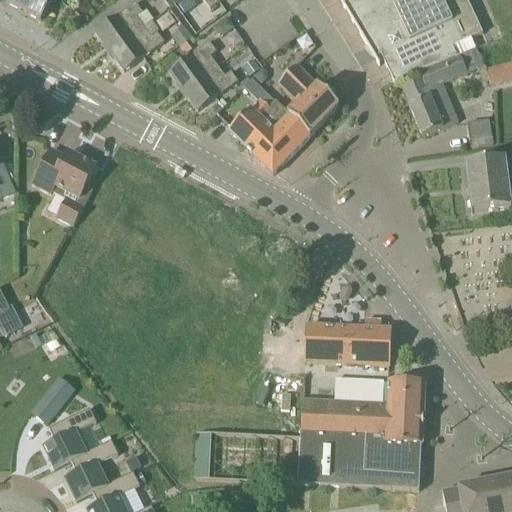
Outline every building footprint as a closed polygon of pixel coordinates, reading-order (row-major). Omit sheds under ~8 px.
[(7,0),(6,4),(41,23),(53,0),(7,0)] [(188,0),(186,0),(177,6),(185,16),(195,8),(188,0)] [(205,0),(203,2),(210,12),(225,0),(205,0)] [(351,0),(353,3),(344,7),(343,7),(367,49),(372,47),(377,59),(381,58),(394,85),(419,74),(457,59),(453,49),(482,35),(465,0),(351,0)] [(141,16),(134,6),(95,35),(109,55),(152,24),(154,22),(147,12),(141,16)] [(234,31),(226,20),(212,30),(216,36),(224,38),(234,31)] [(152,24),(109,55),(124,74),(164,46),(156,36),(159,34),(152,24)] [(192,40),(183,29),(171,38),(180,49),(192,40)] [(183,94),(218,69),(210,59),(216,54),(209,44),(185,62),(169,74),(183,94)] [(422,82),(420,83),(402,90),(422,140),(452,127),(459,125),(443,87),(468,76),(479,72),(484,69),(476,50),(475,51),(457,59),(419,74),(422,82)] [(252,62),(242,69),(249,79),(259,71),(252,62)] [(511,63),(485,71),(490,89),(511,83),(511,63)] [(218,69),(183,94),(198,114),(238,84),(231,74),(225,79),(218,69)] [(263,69),(253,80),(261,88),(267,81),(267,73),(263,69)] [(285,114),(289,117),(311,139),(339,110),(318,89),(317,90),(296,69),(278,87),(295,104),(285,114)] [(228,134),(251,157),(289,117),(285,114),(275,104),(268,111),(260,103),(246,116),(228,134)] [(289,117),(251,157),(273,178),(311,139),(289,117)] [(493,148),(489,122),(467,126),(471,151),(493,148)] [(51,197),(52,196),(65,203),(55,221),(73,230),(93,193),(86,190),(96,170),(68,155),(65,160),(51,153),(33,187),(51,197)] [(511,164),(505,165),(505,163),(465,169),(472,216),(511,211),(511,208),(511,207),(511,164)] [(365,322),(364,332),(380,333),(381,323),(365,322)] [(306,330),(304,366),(390,369),(391,333),(380,333),(364,332),(306,330)] [(342,489),(397,492),(419,493),(421,448),(422,448),(425,385),(388,384),(387,408),(302,404),(298,487),(342,489)] [(48,392),(30,414),(46,428),(65,405),(48,392)] [(73,465),(72,464),(87,456),(87,455),(77,435),(97,425),(91,411),(50,431),(56,443),(44,448),(56,473),(73,465)] [(87,455),(87,456),(72,464),(73,465),(78,475),(66,480),(78,504),(94,496),(109,488),(109,487),(99,467),(119,457),(112,443),(87,455)] [(137,459),(125,465),(130,474),(141,469),(137,459)] [(141,475),(134,479),(139,488),(145,484),(141,475)] [(126,511),(120,499),(139,490),(132,476),(109,487),(109,488),(94,496),(99,507),(88,511),(126,511)] [(502,511),(511,511),(511,480),(498,483),(502,511)] [(502,511),(498,483),(458,491),(458,492),(442,495),(445,511),(502,511)]
